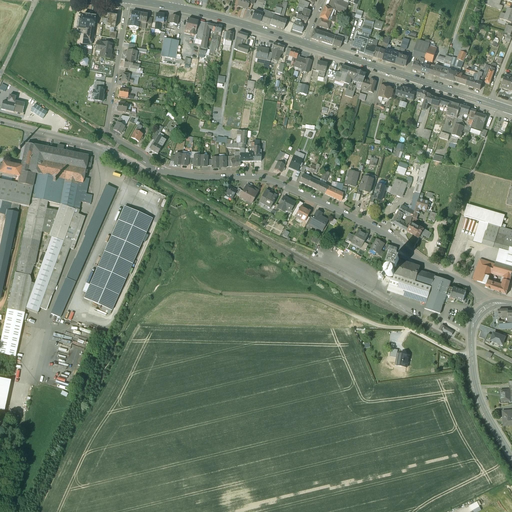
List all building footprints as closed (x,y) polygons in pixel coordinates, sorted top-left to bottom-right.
[(248,1),(245,0),(239,0),(237,7),(242,9),(243,8),(247,9),(247,10),(249,4),(247,3),(248,1)] [(299,0),(297,0),(297,4),(300,5),(300,8),(302,9),(304,10),(305,10),(308,4),(304,2),(299,0)] [(345,4),(336,0),(331,0),(329,5),(336,8),(335,10),(339,12),(344,14),(346,9),(343,8),(345,4)] [(494,0),(493,3),(486,1),(485,4),(500,10),(502,6),(499,5),(501,0),(494,0)] [(328,8),(325,7),(322,14),(329,17),(329,16),(332,10),(328,8)] [(276,8),(274,17),(273,17),(270,26),(276,28),(280,16),(282,10),(276,8)] [(511,9),(508,8),(505,14),(503,20),(511,24),(511,21),(511,9)] [(263,14),(255,11),(252,20),(261,23),(263,14)] [(141,14),(132,12),(130,21),(132,21),(132,22),(132,23),(131,24),(130,27),(138,29),(139,23),(141,14)] [(267,14),(263,13),(263,14),(261,23),(267,25),(269,19),(266,18),(267,14)] [(147,15),(141,14),(139,23),(138,29),(139,29),(145,30),(147,15)] [(95,17),(82,15),(82,18),(79,18),(77,28),(88,30),(87,37),(92,37),(95,17)] [(117,17),(108,15),(106,27),(115,29),(117,17)] [(164,15),(156,15),(155,23),(160,23),(163,24),(164,15)] [(178,18),(171,16),(169,24),(170,25),(172,25),(177,26),(178,18)] [(283,17),(280,16),(276,28),(283,30),(286,22),(282,20),(283,17)] [(327,21),(320,18),(317,26),(328,30),(330,22),(327,21)] [(370,20),(366,19),(361,33),(370,35),(372,29),(374,21),(370,20)] [(205,24),(187,20),(184,34),(196,37),(195,40),(202,42),(205,24)] [(383,23),(374,21),(372,29),(381,31),(383,23)] [(295,23),(292,31),(301,34),(302,34),(304,28),(301,27),(302,25),(299,24),(295,23)] [(210,25),(205,24),(202,42),(200,49),(205,50),(209,30),(213,31),(213,26),(210,25)] [(324,34),(314,30),(311,39),(321,43),(324,34)] [(233,34),(226,32),(225,41),(232,42),(233,34)] [(248,36),(238,33),(235,44),(239,45),(241,39),(246,41),(248,36)] [(331,36),(324,34),(321,43),(332,46),(335,38),(333,37),(331,36)] [(87,37),(84,36),(83,44),(91,45),(92,37),(87,37)] [(335,38),(332,46),(340,49),(341,43),(342,40),(337,38),(335,37),(335,38)] [(359,50),(358,53),(364,55),(366,48),(368,41),(355,37),(353,43),(351,42),(350,45),(352,46),(352,47),(359,50)] [(387,39),(384,38),(381,46),(384,46),(383,49),(385,50),(387,50),(388,45),(390,40),(389,40),(387,39)] [(179,42),(164,39),(164,40),(160,57),(175,60),(179,42)] [(368,41),(366,48),(371,50),(372,47),(373,47),(374,42),(375,41),(368,39),(368,41)] [(409,41),(403,39),(400,48),(406,50),(409,41)] [(430,44),(418,40),(412,57),(420,60),(425,61),(428,50),(430,44)] [(373,47),(372,47),(371,50),(366,48),(364,55),(373,58),(375,49),(377,42),(375,41),(374,42),(373,47)] [(110,45),(97,42),(96,51),(101,52),(100,56),(105,57),(105,58),(110,59),(111,50),(109,50),(110,45)] [(284,48),(273,44),(272,49),(273,49),(282,52),(284,48)] [(239,46),(234,45),(233,50),(247,54),(248,49),(239,46)] [(267,50),(257,48),(255,59),(270,62),(271,58),(272,54),(266,53),(267,50)] [(282,52),(273,49),(272,54),(271,58),(278,61),(279,56),(282,55),(282,52)] [(136,52),(128,50),(126,60),(125,60),(124,68),(136,70),(137,70),(137,68),(138,62),(140,63),(141,59),(136,58),(136,55),(139,56),(140,53),(138,52),(136,52)] [(298,53),(291,50),(288,57),(296,60),(297,58),(298,58),(299,56),(297,56),(298,53)] [(384,52),(379,50),(376,59),(383,61),(386,51),(387,50),(385,50),(384,52)] [(433,51),(428,50),(425,61),(432,63),(436,52),(433,51)] [(389,52),(386,51),(383,61),(395,65),(398,55),(394,54),(389,52)] [(458,60),(458,61),(460,62),(464,63),(465,60),(466,57),(467,55),(461,52),(458,60)] [(409,58),(398,55),(395,65),(403,67),(404,66),(406,67),(409,58)] [(444,64),(442,69),(449,71),(453,58),(452,59),(446,57),(444,64)] [(87,66),(88,59),(81,58),(80,65),(87,66)] [(311,63),(297,58),(296,60),(294,68),(302,70),(302,73),(307,74),(311,63)] [(458,60),(453,58),(449,71),(452,72),(453,72),(453,71),(455,72),(455,73),(456,73),(459,68),(458,68),(460,62),(458,61),(458,60)] [(420,60),(419,64),(415,63),(415,65),(413,64),(413,66),(414,67),(413,70),(421,73),(423,66),(425,61),(420,60)] [(322,64),(317,63),(315,72),(319,72),(317,78),(323,79),(324,74),(325,74),(327,65),(322,64)] [(435,69),(423,66),(421,73),(439,79),(442,69),(437,67),(435,67),(435,69)] [(349,70),(341,67),(339,75),(346,77),(349,70)] [(491,68),(489,73),(488,76),(485,84),(490,85),(495,69),(491,68)] [(449,71),(442,69),(439,79),(446,80),(449,71)] [(466,78),(462,77),(463,75),(459,74),(458,74),(457,78),(460,79),(458,84),(466,87),(468,79),(470,74),(471,70),(467,69),(466,73),(467,73),(466,78)] [(353,71),(349,70),(346,77),(344,84),(342,89),(345,91),(347,91),(347,90),(347,88),(350,81),(353,71)] [(336,74),(328,71),(327,78),(334,80),(336,74)] [(365,76),(353,71),(350,81),(353,82),(356,84),(357,83),(362,85),(363,81),(365,76)] [(453,71),(453,72),(452,72),(449,81),(455,83),(457,78),(458,74),(456,73),(455,73),(455,72),(453,71)] [(129,75),(122,74),(121,82),(128,83),(129,79),(129,75)] [(346,77),(339,75),(336,74),(334,80),(344,84),(346,77)] [(511,78),(505,76),(501,89),(510,91),(511,84),(511,78)] [(471,80),(468,79),(466,87),(474,89),(476,82),(473,80),(471,80)] [(376,83),(370,81),(369,83),(363,81),(362,85),(361,89),(373,93),(376,83)] [(479,82),(476,82),(474,89),(480,91),(482,84),(479,82)] [(300,94),(307,96),(308,87),(302,86),(300,94)] [(391,90),(386,89),(387,88),(381,87),(378,99),(380,102),(385,103),(388,102),(389,98),(391,90)] [(94,97),(94,101),(103,102),(104,96),(103,96),(104,91),(103,91),(103,90),(96,88),(95,91),(93,91),(92,97),(94,97)] [(129,91),(120,89),(119,97),(127,99),(133,100),(134,97),(134,95),(128,94),(129,91)] [(408,91),(403,89),(403,91),(399,90),(397,97),(405,99),(408,91)] [(352,99),(354,92),(347,90),(347,91),(345,91),(344,96),(352,99)] [(412,92),(408,91),(405,99),(413,102),(416,95),(412,94),(412,92)] [(427,94),(419,91),(416,102),(421,103),(422,100),(424,101),(427,95),(427,94)] [(191,95),(183,94),(182,102),(187,103),(187,106),(189,106),(191,95)] [(431,96),(427,95),(424,101),(424,103),(425,103),(424,105),(427,106),(429,107),(430,105),(431,106),(434,98),(431,97),(431,96)] [(25,104),(16,102),(15,102),(14,102),(16,97),(9,96),(8,102),(8,103),(15,105),(14,113),(22,115),(25,104)] [(441,100),(434,98),(431,106),(439,108),(441,100)] [(450,103),(441,100),(439,108),(444,110),(445,107),(449,108),(450,103)] [(8,103),(3,102),(1,110),(5,111),(8,112),(14,113),(15,105),(8,103)] [(125,103),(123,103),(123,104),(119,103),(118,107),(117,108),(116,110),(117,111),(117,112),(126,113),(129,114),(130,114),(130,112),(130,111),(126,110),(127,105),(125,104),(125,103)] [(461,107),(450,103),(449,108),(446,117),(457,120),(457,119),(461,107)] [(31,111),(43,119),(47,112),(35,105),(31,111)] [(470,110),(461,107),(457,119),(462,121),(464,114),(468,115),(470,110)] [(477,112),(470,110),(468,115),(464,128),(462,132),(469,135),(474,121),(476,114),(477,112)] [(487,117),(476,114),(474,121),(483,124),(484,124),(484,125),(484,124),(487,117)] [(167,117),(162,126),(165,128),(171,120),(167,117)] [(166,129),(172,131),(176,122),(171,119),(166,129)] [(483,124),(474,121),(471,127),(480,130),(481,130),(483,124)] [(120,125),(117,123),(113,130),(121,134),(122,131),(123,129),(125,127),(120,125)] [(464,128),(455,125),(452,136),(460,139),(462,132),(464,128)] [(138,126),(131,139),(138,143),(140,139),(141,137),(142,135),(138,133),(141,127),(138,126)] [(480,130),(471,127),(469,133),(479,136),(482,130),(481,130),(480,130)] [(431,132),(425,130),(422,139),(429,141),(431,132)] [(488,132),(482,130),(479,136),(485,138),(488,132)] [(156,131),(152,139),(154,141),(155,141),(158,137),(160,133),(156,131)] [(247,132),(237,131),(237,135),(241,136),(240,144),(238,144),(239,149),(240,149),(244,149),(244,145),(245,145),(247,132)] [(450,136),(441,133),(439,139),(448,141),(450,136)] [(158,137),(155,141),(154,141),(153,143),(158,145),(162,139),(158,137)] [(162,139),(158,145),(153,143),(152,145),(151,147),(152,148),(150,151),(157,155),(165,142),(164,142),(165,141),(162,139)] [(41,147),(26,144),(24,153),(22,167),(20,175),(18,184),(33,187),(36,174),(41,147)] [(56,150),(41,147),(36,174),(83,184),(84,178),(85,174),(85,170),(88,157),(63,152),(56,150)] [(395,148),(393,157),(400,159),(403,150),(395,148)] [(244,149),(240,149),(240,158),(240,162),(245,162),(245,163),(249,163),(249,162),(253,162),(253,151),(253,150),(251,150),(251,153),(249,152),(249,155),(244,155),(244,150),(244,149)] [(259,151),(253,151),(253,162),(261,162),(261,152),(259,152),(259,151)] [(289,156),(280,152),(277,157),(283,159),(287,161),(287,159),(289,156)] [(302,160),(294,156),(289,168),(293,170),(293,169),(297,171),(302,160)] [(372,156),(369,165),(375,167),(378,159),(375,159),(375,157),(372,156)] [(235,160),(230,160),(232,167),(232,168),(240,167),(240,158),(240,157),(235,157),(235,158),(235,160)] [(287,161),(283,159),(281,164),(278,162),(274,170),(281,173),(282,170),(284,171),(285,169),(283,168),(287,161)] [(421,163),(416,183),(423,185),(430,161),(426,159),(424,164),(421,163)] [(22,167),(3,163),(0,171),(0,172),(14,175),(14,174),(20,175),(22,167)] [(408,166),(399,163),(396,173),(405,176),(408,166)] [(359,174),(349,171),(347,181),(345,181),(345,185),(355,187),(359,174)] [(83,184),(36,174),(33,187),(30,199),(61,205),(76,210),(78,211),(80,202),(90,204),(92,196),(86,194),(89,179),(84,178),(83,184)] [(311,179),(302,175),(299,182),(307,186),(311,179)] [(373,180),(364,177),(363,183),(362,183),(362,185),(360,191),(369,193),(373,180)] [(319,183),(311,179),(307,186),(316,190),(319,183)] [(407,184),(395,179),(391,190),(394,191),(393,194),(397,195),(397,196),(400,198),(402,194),(403,195),(406,187),(407,184)] [(18,184),(0,180),(0,201),(9,203),(19,205),(29,207),(30,199),(33,187),(18,184)] [(328,187),(319,183),(316,190),(325,194),(328,187)] [(423,185),(416,183),(414,192),(415,192),(420,194),(423,185)] [(107,185),(66,278),(76,282),(117,189),(107,185)] [(258,192),(246,185),(243,192),(240,198),(251,204),(258,192)] [(385,187),(378,185),(377,188),(375,188),(374,192),(376,193),(374,197),(374,198),(374,199),(381,201),(385,187)] [(237,191),(229,187),(224,196),(232,200),(235,194),(237,191)] [(341,193),(335,191),(336,189),(333,188),(332,189),(328,187),(325,194),(341,202),(342,194),(342,193),(341,193)] [(276,196),(266,191),(259,203),(270,209),(276,196)] [(415,192),(412,200),(411,206),(411,207),(410,210),(414,213),(419,199),(420,194),(415,192)] [(294,204),(286,199),(287,199),(283,197),(279,206),(277,209),(282,212),(284,209),(290,212),(294,204)] [(61,205),(30,199),(29,207),(16,267),(15,273),(30,277),(36,257),(39,242),(40,242),(42,232),(47,208),(59,210),(61,205)] [(419,199),(414,213),(412,218),(416,219),(420,209),(422,200),(419,199)] [(429,202),(422,200),(420,209),(426,211),(429,202)] [(0,248),(9,203),(0,201),(0,248)] [(299,202),(295,210),(298,212),(301,207),(303,204),(299,202)] [(0,248),(0,298),(18,213),(19,205),(9,203),(0,248)] [(76,210),(61,205),(59,210),(51,231),(50,231),(49,234),(46,244),(45,244),(42,252),(46,253),(35,284),(26,308),(25,309),(37,314),(40,308),(45,294),(47,287),(54,289),(62,267),(55,265),(70,224),(76,227),(81,215),(75,213),(76,210)] [(405,223),(400,220),(403,215),(405,216),(408,209),(401,206),(392,223),(407,232),(410,228),(412,224),(411,223),(410,224),(405,221),(405,223)] [(152,219),(124,207),(90,285),(86,293),(84,299),(101,306),(111,311),(152,219)] [(301,207),(298,212),(295,217),(304,222),(307,217),(310,212),(301,207)] [(503,218),(467,207),(464,217),(488,224),(499,227),(501,227),(503,218)] [(59,210),(47,208),(42,232),(49,234),(50,231),(51,231),(59,210)] [(410,210),(408,209),(405,216),(407,217),(406,218),(407,218),(405,221),(410,224),(411,223),(412,218),(414,213),(410,210)] [(327,221),(320,217),(322,214),(317,211),(312,220),(309,225),(310,225),(321,232),(327,221)] [(431,211),(428,220),(434,222),(437,214),(431,211)] [(76,227),(70,224),(55,265),(62,267),(69,248),(73,250),(85,217),(81,215),(76,227)] [(407,232),(411,234),(416,224),(416,219),(412,218),(411,223),(412,224),(410,228),(407,232)] [(420,226),(416,224),(411,234),(414,236),(418,239),(420,235),(423,230),(419,227),(420,226)] [(499,227),(488,224),(482,245),(493,248),(497,234),(499,227)] [(511,230),(501,227),(499,227),(497,234),(506,237),(511,238),(511,237),(511,230)] [(368,235),(358,230),(354,237),(351,243),(360,248),(361,248),(364,243),(368,235)] [(431,234),(423,230),(420,235),(421,236),(422,235),(428,239),(431,234)] [(354,237),(349,234),(346,240),(351,243),(354,237)] [(506,237),(497,234),(493,248),(499,250),(502,251),(506,237)] [(511,238),(506,237),(502,251),(509,253),(510,248),(511,249),(511,238)] [(380,242),(376,240),(370,250),(378,254),(377,255),(384,259),(385,253),(380,251),(384,245),(380,243),(380,242)] [(364,243),(361,248),(360,248),(359,250),(364,252),(368,245),(364,243)] [(397,249),(387,245),(385,253),(384,259),(383,265),(379,275),(391,279),(393,280),(395,276),(400,261),(401,256),(395,254),(397,249)] [(511,249),(510,248),(509,253),(508,254),(505,253),(502,266),(511,268),(511,249)] [(499,250),(495,264),(502,266),(505,253),(508,254),(509,253),(502,251),(499,250)] [(435,276),(419,271),(420,267),(400,261),(395,276),(432,288),(435,277),(435,276)] [(495,265),(484,261),(483,266),(492,270),(493,270),(495,265)] [(511,268),(502,266),(495,264),(495,265),(493,270),(492,273),(502,275),(503,276),(503,277),(503,278),(504,278),(504,281),(510,282),(511,273),(511,268)] [(478,265),(472,280),(477,282),(483,266),(478,265)] [(483,266),(477,282),(486,285),(487,283),(488,280),(491,272),(492,270),(483,266)] [(15,273),(0,344),(0,353),(4,355),(3,359),(9,360),(10,356),(15,357),(25,309),(26,308),(35,284),(31,283),(31,281),(30,277),(15,273)] [(432,288),(395,276),(393,280),(391,279),(387,291),(426,304),(432,288)] [(426,304),(425,309),(440,314),(446,296),(449,288),(451,282),(435,277),(432,288),(426,304)] [(60,318),(76,282),(66,278),(50,314),(60,318)] [(510,282),(504,281),(503,285),(502,288),(499,287),(497,292),(506,295),(510,282)] [(54,289),(47,287),(45,294),(51,297),(54,289)] [(466,293),(453,289),(453,290),(449,288),(446,296),(451,297),(450,298),(463,302),(466,293)] [(46,311),(51,297),(45,294),(40,308),(46,311)] [(453,332),(442,326),(440,330),(451,336),(453,332)] [(493,336),(491,341),(502,346),(505,338),(494,334),(493,336)] [(409,356),(399,354),(399,358),(396,358),(395,366),(407,368),(409,356)] [(11,381),(0,378),(0,409),(4,411),(11,381)] [(509,390),(500,391),(501,402),(510,401),(509,390)] [(511,411),(502,412),(503,426),(511,425),(511,417),(511,418),(511,411)] [(477,502),(469,506),(471,510),(479,506),(477,502)]
